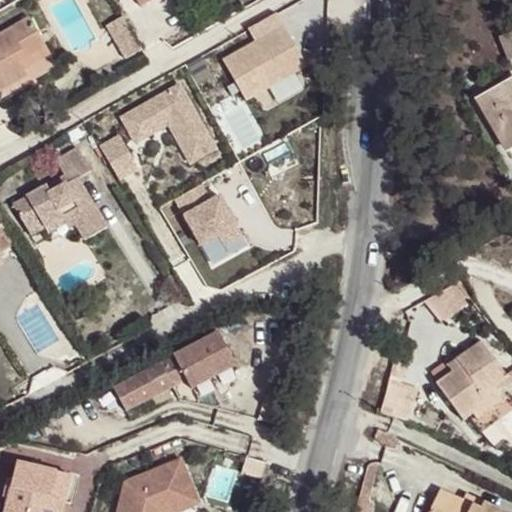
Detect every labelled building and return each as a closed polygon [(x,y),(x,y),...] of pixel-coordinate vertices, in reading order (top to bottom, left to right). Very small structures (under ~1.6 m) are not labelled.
[(244,28),(251,42),(219,58),(242,103),(306,69),(275,12),(244,28)] [(142,50),(122,17),(108,26),(127,59),(142,50)] [(47,47),(30,18),(0,34),(0,91),(27,76),(23,69),(19,63),(47,47)] [(47,47),(19,63),(23,69),(50,54),(47,47)] [(511,79),(476,100),(506,152),(511,148),(511,79)] [(185,84),(118,111),(131,144),(169,129),(184,165),(213,153),(185,84)] [(96,147),(117,181),(139,168),(118,134),(96,147)] [(92,202),(79,179),(91,172),(77,149),(56,161),(68,183),(51,193),(47,186),(13,205),(29,232),(43,224),(45,228),(73,212),(88,239),(107,228),(92,202)] [(214,192),(174,215),(193,249),(211,239),(223,258),(245,246),(214,192)] [(88,239),(73,212),(64,217),(71,228),(76,225),(85,241),(88,239)] [(67,223),(64,217),(45,228),(48,234),(67,223)] [(43,224),(29,232),(31,237),(45,228),(43,224)] [(0,231),(0,256),(2,260),(18,250),(5,228),(0,231)] [(429,243),(442,267),(446,266),(471,252),(459,228),(429,243)] [(460,306),(470,299),(459,282),(448,288),(460,306)] [(196,391),(240,367),(222,335),(149,375),(163,398),(178,390),(176,385),(171,376),(184,369),(189,378),(196,391)] [(436,383),(463,420),(473,412),(490,400),(486,394),(497,386),(508,378),(481,341),(457,359),(460,365),(451,372),(436,383)] [(460,365),(457,359),(447,366),(451,372),(460,365)] [(451,372),(447,366),(444,362),(429,373),(436,383),(451,372)] [(176,385),(189,378),(184,369),(171,376),(176,385)] [(490,400),(473,412),(480,421),(508,401),(497,386),(486,394),(490,400)] [(185,461),(141,478),(147,493),(139,502),(124,498),(119,511),(155,511),(154,509),(162,504),(164,508),(198,495),(185,461)] [(71,476),(18,463),(13,482),(9,481),(5,498),(9,499),(5,511),(55,511),(58,501),(65,503),(71,476)] [(147,493),(141,478),(128,483),(124,498),(139,502),(147,493)] [(439,490),(428,511),(503,511),(484,503),(480,509),(462,500),(439,490)] [(466,494),(462,500),(480,509),(484,503),(466,494)] [(185,511),(202,506),(198,495),(164,508),(162,504),(154,509),(155,511),(185,511)] [(62,511),(65,503),(58,501),(55,511),(62,511)]
